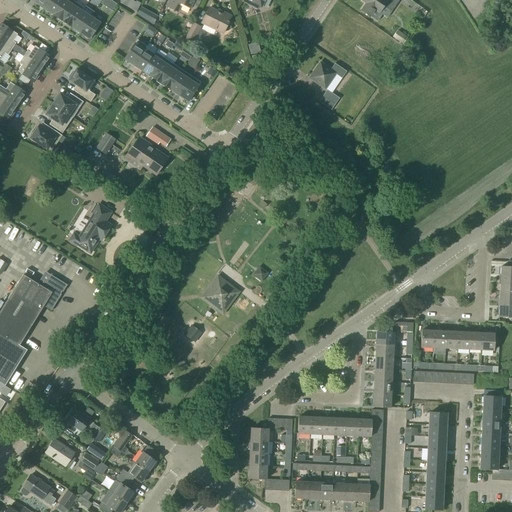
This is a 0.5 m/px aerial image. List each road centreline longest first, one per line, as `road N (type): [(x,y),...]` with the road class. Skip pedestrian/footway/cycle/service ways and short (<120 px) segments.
road 1 (residential): [(67,372),(222,150)]
road 2 (residential): [(67,49),(222,150)]
road 3 (residential): [(222,150),(326,0)]
road 4 (residential): [(425,270),(424,311),(478,314),(476,234)]
road 5 (residential): [(459,511),(465,393),(415,391)]
road 6 (residential): [(300,359),(299,397),(353,400),(350,324)]
road 7 (residential): [(183,461),(67,372)]
